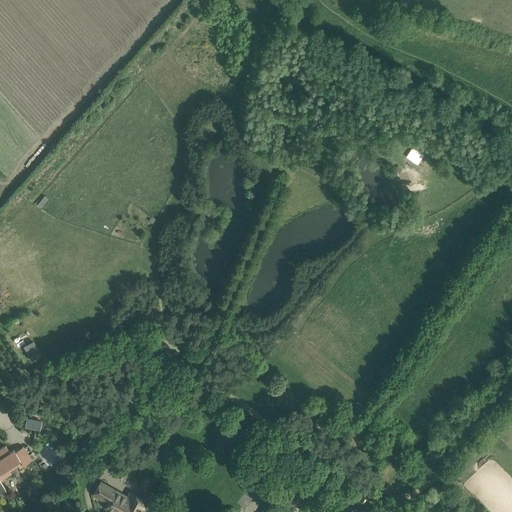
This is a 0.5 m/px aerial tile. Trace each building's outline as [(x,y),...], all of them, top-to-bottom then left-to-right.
[(36,340),(25,345),(32,360),(43,354),(36,340)] [(31,419),(29,429),(39,431),(41,421),(31,419)] [(0,493),(5,490),(6,489),(0,480),(11,473),(10,471),(7,467),(15,462),(18,466),(19,468),(32,460),(35,458),(32,453),(29,455),(27,452),(24,448),(23,446),(15,451),(14,449),(10,452),(6,445),(0,449),(0,493)] [(268,475),(264,480),(269,484),(273,479),(268,475)] [(103,483),(96,495),(109,502),(112,504),(111,508),(118,511),(142,511),(144,509),(148,501),(131,491),(128,497),(103,483)] [(283,496),(296,505),(302,497),(288,488),(283,496)] [(341,511),(351,511),(352,503),(342,503),(341,511)]
